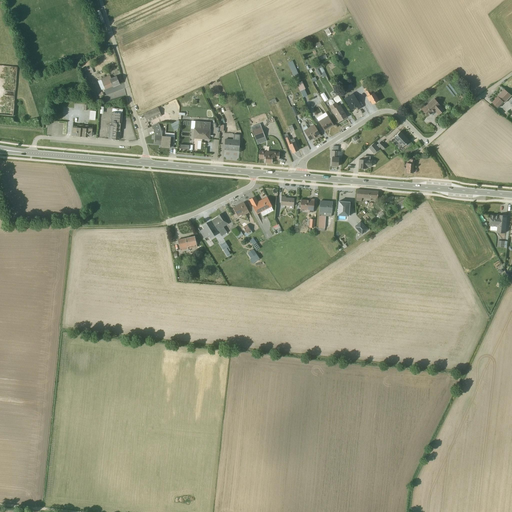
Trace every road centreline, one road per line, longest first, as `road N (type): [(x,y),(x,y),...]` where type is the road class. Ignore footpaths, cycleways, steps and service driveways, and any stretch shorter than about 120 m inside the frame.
road 1 (unclassified): [(100,0),(146,163)]
road 2 (unclassified): [(425,144),(394,113),(376,113),(308,156),(300,177)]
road 3 (primary): [(300,177),(447,189)]
road 4 (primary): [(19,152),(146,163)]
